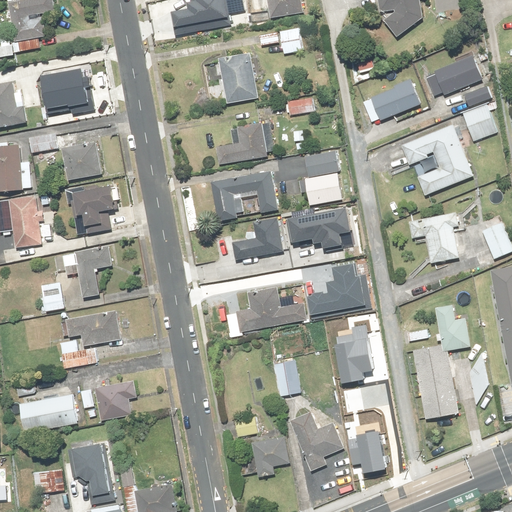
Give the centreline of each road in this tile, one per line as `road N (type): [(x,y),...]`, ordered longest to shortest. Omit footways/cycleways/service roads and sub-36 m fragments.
road 1 (residential): [(215,511),(120,0)]
road 2 (secondary): [(386,511),(511,459)]
